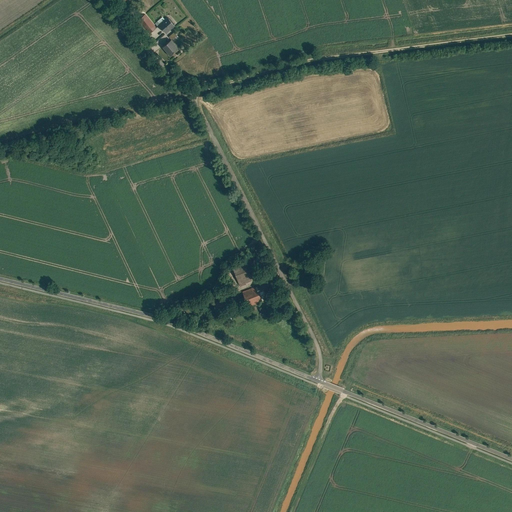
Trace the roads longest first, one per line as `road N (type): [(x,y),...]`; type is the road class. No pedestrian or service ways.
road 1 (tertiary): [(0,279),(181,325),(318,380)]
road 2 (unclassified): [(188,91),(311,56),(511,31)]
road 3 (unclassified): [(188,91),(314,337),(318,380)]
road 4 (tertiary): [(318,380),(511,458)]
road 5 (unclassified): [(0,142),(188,91)]
road 6 (track): [(290,511),(343,391)]
road 7 (unclassified): [(103,0),(188,91)]
